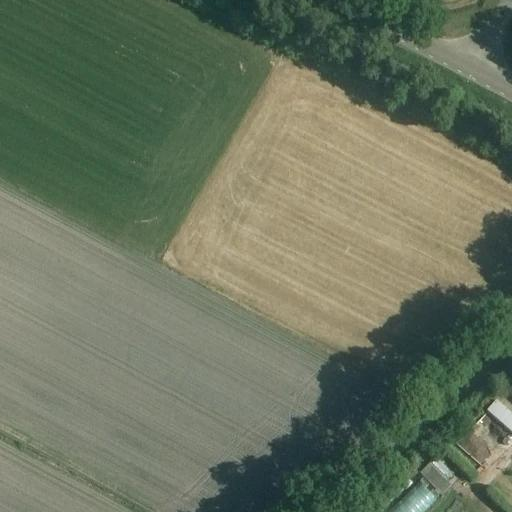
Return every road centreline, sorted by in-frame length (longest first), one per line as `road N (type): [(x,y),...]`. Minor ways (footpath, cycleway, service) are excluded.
road 1 (track): [(332,511),(511,349)]
road 2 (tertiary): [(472,69),(338,0)]
